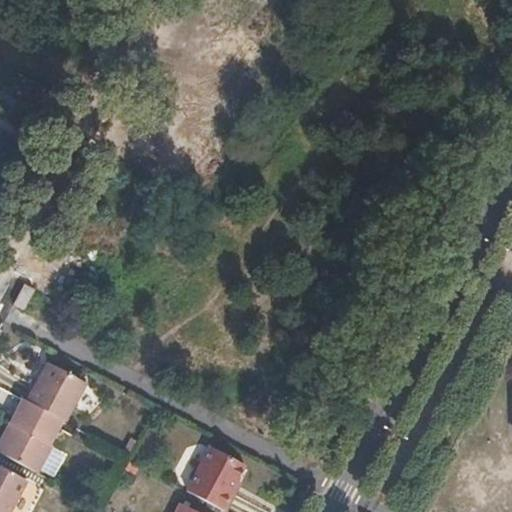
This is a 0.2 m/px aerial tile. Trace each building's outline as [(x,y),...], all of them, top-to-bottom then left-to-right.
[(137,111),(118,100),(104,126),(123,137),(137,111)] [(113,154),(123,137),(104,126),(95,144),(113,154)] [(196,180),(213,189),(228,164),(211,154),(196,180)] [(206,203),(213,189),(196,180),(188,193),(206,203)] [(121,245),(59,212),(54,220),(113,254),(116,249),(118,250),(121,245)] [(172,320),(193,282),(174,272),(162,294),(156,291),(147,306),(172,320)] [(24,287),(12,308),(21,313),(33,292),(24,287)] [(47,365),(24,404),(61,423),(63,425),(85,385),(47,365)] [(47,447),(61,423),(24,404),(20,402),(7,426),(13,430),(0,452),(0,457),(37,477),(52,450),(47,447)] [(213,450),(188,496),(219,511),(230,511),(238,497),(233,495),(248,469),(213,450)] [(0,511),(10,511),(26,484),(0,469),(0,511)]
